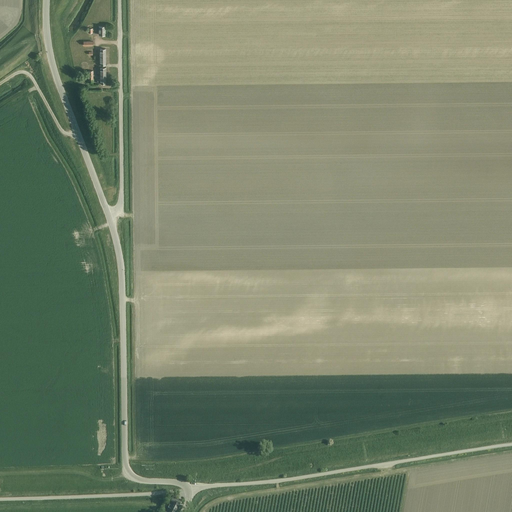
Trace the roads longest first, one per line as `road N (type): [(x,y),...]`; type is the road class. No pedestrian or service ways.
road 1 (unclassified): [(188,488),(511,444)]
road 2 (tertiary): [(188,488),(139,480),(126,469),(122,275),(107,214)]
road 3 (tertiary): [(107,214),(50,60),(46,0)]
road 4 (unclassified): [(107,214),(121,206),(119,0)]
road 5 (unclassified): [(0,498),(188,488)]
